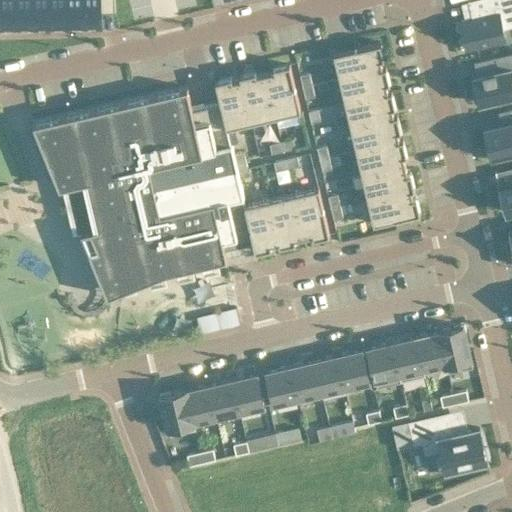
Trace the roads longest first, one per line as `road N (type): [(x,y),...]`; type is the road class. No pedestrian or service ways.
road 1 (residential): [(352,0),(0,82)]
road 2 (residential): [(472,233),(265,283),(259,305),(267,338)]
road 3 (residential): [(472,233),(418,0)]
road 4 (residential): [(267,338),(485,288)]
road 5 (residential): [(115,372),(267,338)]
road 6 (residential): [(167,511),(115,372)]
